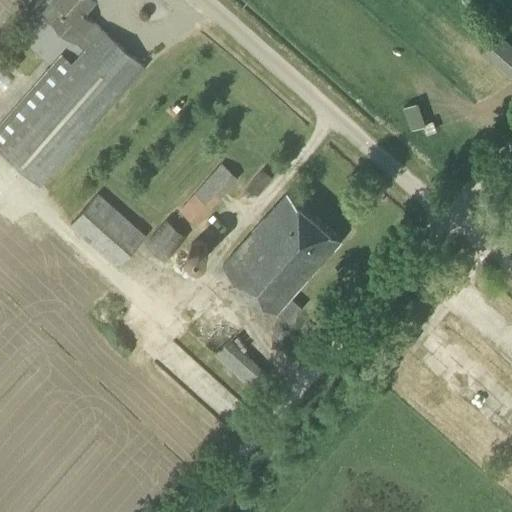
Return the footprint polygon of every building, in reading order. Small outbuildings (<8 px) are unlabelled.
[(53,0),(64,9),(52,22),(85,50),(104,29),(83,11),(93,0),(53,0)] [(104,29),(85,50),(74,63),(61,52),(0,121),(0,148),(41,184),(145,66),(104,29)] [(511,46),(497,33),(480,51),(509,77),(511,73),(511,46)] [(413,127),(429,121),(421,98),(404,104),(413,127)] [(221,159),(181,208),(200,224),(241,174),(221,159)] [(262,167),(246,186),(256,194),(272,175),(262,167)] [(69,225),(117,265),(146,232),(98,191),(69,225)] [(224,267),(289,322),(303,307),(291,296),(343,239),(288,191),(224,267)] [(187,235),(166,217),(144,243),(165,260),(187,235)] [(200,259),(218,248),(209,233),(191,244),(200,259)] [(208,346),(243,378),(255,365),(220,333),(208,346)]
